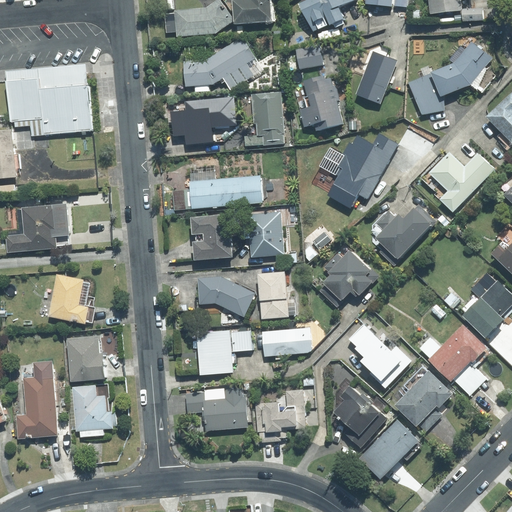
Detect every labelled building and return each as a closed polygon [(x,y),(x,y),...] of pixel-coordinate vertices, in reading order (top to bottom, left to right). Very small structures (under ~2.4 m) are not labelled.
[(167,33),(180,32),(180,36),(209,34),(220,34),(237,21),(224,0),(218,0),(207,8),(179,10),(166,10),(167,33)] [(278,23),(277,0),(240,0),(241,23),(278,23)] [(353,16),(348,5),(359,0),(310,0),(305,2),(316,31),(353,16)] [(464,10),(462,0),(431,0),(434,14),(464,10)] [(447,110),(445,95),(474,84),(497,48),(477,35),(460,63),(436,73),(433,66),(409,76),(425,116),(447,110)] [(191,85),(216,83),(227,79),(235,88),(267,68),(244,37),(206,61),(189,63),(191,85)] [(299,48),(301,68),(327,64),(324,44),(299,48)] [(374,51),(360,95),(384,103),(398,59),(374,51)] [(90,66),(11,73),(15,122),(44,120),(46,134),(95,130),(90,66)] [(308,128),(320,125),(322,131),(349,123),(335,76),(309,84),(315,106),(303,110),(308,128)] [(290,145),(289,132),(285,91),(254,94),(258,135),(247,136),(248,149),(290,145)] [(511,95),(510,97),(491,114),(511,136),(511,95)] [(220,143),(219,128),(240,127),(239,98),(188,100),(189,129),(199,129),(200,144),(220,143)] [(0,178),(22,176),(18,129),(0,130),(0,178)] [(355,208),(364,194),(373,199),(406,144),(385,132),(378,143),(361,133),(326,191),(355,208)] [(498,170),(481,153),(465,168),(453,155),(426,181),(458,214),(498,170)] [(194,180),(194,189),(174,190),(175,209),(195,209),(265,205),(264,176),(194,180)] [(76,236),(72,202),(26,208),(29,232),(9,234),(11,252),(63,245),(62,237),(76,236)] [(381,237),(389,244),(381,253),(398,267),(439,221),(423,206),(410,220),(402,213),(399,216),(392,210),(380,223),(387,230),(381,237)] [(253,213),(255,256),(288,255),(287,212),(253,213)] [(196,215),(197,234),(210,234),(210,239),(199,239),(199,257),(239,256),(237,213),(196,215)] [(511,248),(511,249),(504,242),(495,250),(511,267),(511,248)] [(326,267),(331,273),(326,277),(331,282),(323,290),(342,309),(360,292),(364,296),(380,280),(373,273),(376,269),(356,248),(346,258),(341,252),(326,267)] [(292,270),(264,271),(267,318),(295,316),(292,270)] [(52,315),(82,322),(93,324),(97,306),(85,304),(91,279),(61,273),(52,315)] [(466,308),(470,312),(468,315),(492,336),(509,317),(506,314),(511,307),(511,290),(501,280),(497,285),(484,273),(472,287),(478,293),(466,308)] [(204,302),(220,301),(248,317),(259,294),(226,276),(219,279),(203,280),(204,302)] [(454,293),(447,301),(455,308),(463,300),(454,293)] [(436,302),(431,307),(443,320),(448,315),(436,302)] [(351,339),(371,357),(368,361),(377,369),(373,374),(389,388),(393,383),(415,358),(390,336),(388,338),(378,330),(376,332),(366,323),(351,339)] [(423,348),(433,358),(471,397),(491,377),(478,364),(493,349),(491,346),(469,323),(445,347),(435,337),(423,348)] [(315,327),(267,329),(268,355),(316,353),(315,327)] [(239,370),(237,350),(255,349),(254,329),(236,330),(202,333),(205,372),(239,370)] [(78,360),(80,381),(114,379),(112,358),(78,360)] [(64,435),(57,360),(31,363),(33,376),(18,378),(19,437),(64,435)] [(423,427),(443,407),(446,409),(460,396),(434,370),(400,404),(423,427)] [(100,383),(72,386),(75,429),(81,429),(81,436),(109,434),(108,428),(120,427),(119,411),(114,411),(111,382),(100,383)] [(0,425),(13,420),(0,384),(0,425)] [(387,408),(356,384),(346,396),(350,399),(341,411),(354,422),(347,431),(366,447),(372,440),(365,435),(368,432),(387,408)] [(190,411),(208,411),(209,429),(251,427),(250,414),(249,388),(207,391),(189,391),(190,411)] [(259,431),(263,431),(263,441),(284,441),(286,431),(286,426),(310,426),(310,389),(290,389),(290,410),(285,410),(285,402),(259,402),(259,431)] [(401,417),(364,456),(388,478),(425,439),(401,417)]
